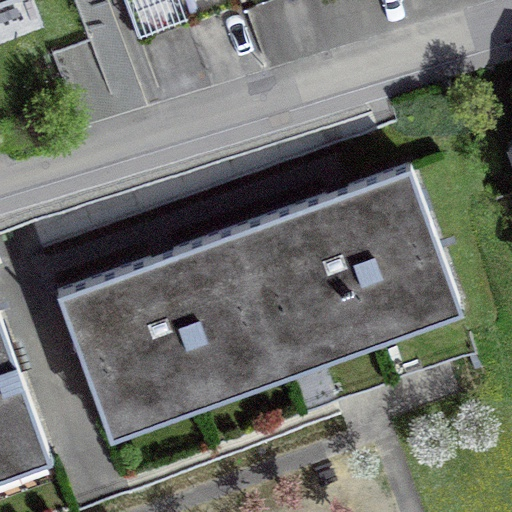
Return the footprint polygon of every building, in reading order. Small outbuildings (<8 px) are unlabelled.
[(124,0),(137,35),(188,16),(181,0),(124,0)] [(181,0),(188,16),(232,0),(181,0)] [(410,160),(234,224),(280,349),(305,340),(311,354),(373,331),(368,317),(393,308),(398,322),(461,300),(410,160)] [(285,363),(280,349),(234,224),(57,288),(102,413),(130,403),(136,417),(198,395),(193,380),(218,371),(223,386),(285,363)] [(0,466),(49,448),(0,312),(0,466)]
